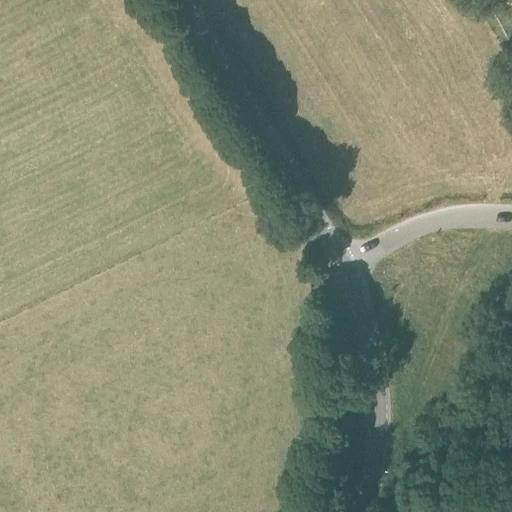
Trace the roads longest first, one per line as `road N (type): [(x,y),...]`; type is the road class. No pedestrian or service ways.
road 1 (tertiary): [(343,265),(181,0)]
road 2 (tertiary): [(361,511),(376,456),(378,403),(370,344),(343,265)]
road 3 (unclassified): [(343,265),(426,221),(511,216)]
